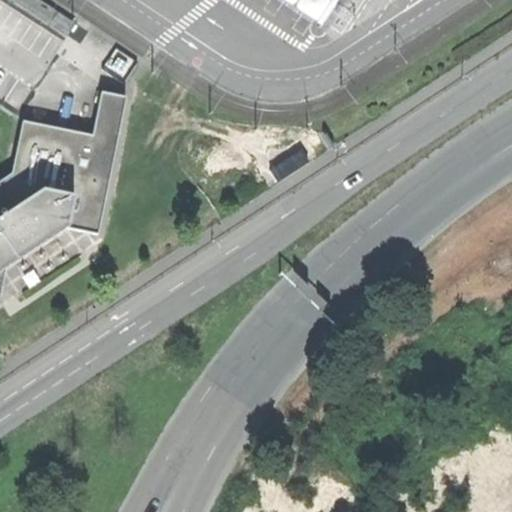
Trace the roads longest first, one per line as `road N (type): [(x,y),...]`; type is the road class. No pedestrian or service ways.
road 1 (secondary): [(511,68),(0,410)]
road 2 (secondary): [(196,436),(274,331),(377,227)]
road 3 (secondary): [(377,227),(511,129)]
road 4 (trunk): [(377,227),(511,160)]
